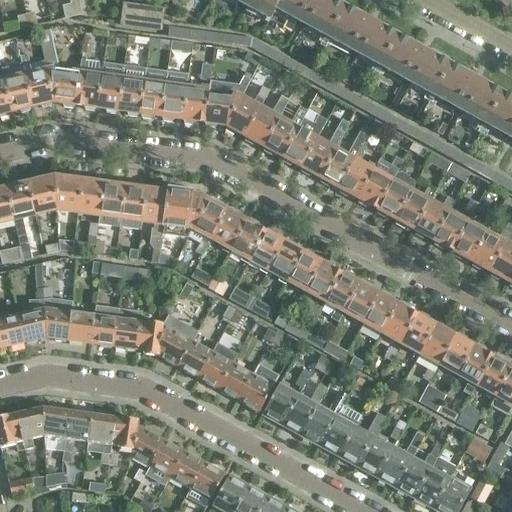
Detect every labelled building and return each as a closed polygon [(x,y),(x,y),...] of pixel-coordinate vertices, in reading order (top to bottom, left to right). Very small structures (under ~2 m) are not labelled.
[(82,15),(78,0),(69,0),(70,4),(73,17),(77,16),(82,15)] [(278,0),(224,0),(236,7),(238,4),(246,8),(244,11),(267,24),(269,21),(273,14),(280,1),(279,0),(278,0)] [(344,5),(334,0),(278,0),(279,0),(280,1),(273,14),(295,25),(296,22),(305,26),(303,30),(324,41),(344,5)] [(73,17),(70,4),(62,6),(65,19),(73,17)] [(163,9),(123,4),(120,25),(161,31),(163,9)] [(396,34),(344,5),(324,41),(347,54),(349,51),(357,55),(355,58),(377,70),(396,34)] [(29,27),(38,24),(35,12),(26,14),(29,27)] [(20,29),(29,27),(26,14),(17,16),(20,29)] [(266,27),(273,30),(279,20),(272,16),(266,27)] [(177,38),(179,28),(168,27),(167,37),(177,38)] [(188,39),(189,30),(179,28),(177,38),(188,39)] [(37,33),(45,68),(53,102),(63,103),(64,107),(72,108),(73,105),(76,105),(81,71),(80,70),(57,67),(48,30),(37,33)] [(198,41),(199,31),(189,30),(188,39),(198,41)] [(208,42),(209,33),(199,31),(198,41),(208,42)] [(218,44),(220,34),(209,33),(208,42),(218,44)] [(107,34),(105,46),(114,47),(116,35),(107,34)] [(228,45),(230,36),(220,34),(218,44),(228,45)] [(396,34),(377,70),(376,70),(400,83),(402,80),(409,84),(408,87),(430,99),(450,63),(396,34)] [(239,47),(240,37),(230,36),(228,45),(239,47)] [(249,48),(253,39),(240,37),(239,47),(249,48)] [(266,46),(253,39),(249,48),(261,55),(266,46)] [(193,44),(171,42),(170,51),(191,54),(193,44)] [(275,62),(280,53),(266,46),(261,55),(275,62)] [(288,70),(293,61),(280,53),(275,62),(288,70)] [(81,71),(76,105),(84,106),(85,110),(93,111),(96,108),(97,108),(101,73),(88,72),(90,55),(82,54),(80,70),(81,71)] [(23,73),(24,73),(32,107),(41,105),(43,107),(51,105),(52,102),(53,102),(45,68),(32,71),(28,55),(19,56),(23,73)] [(101,73),(97,108),(106,109),(107,113),(115,114),(117,111),(118,111),(123,76),(109,74),(111,58),(104,57),(101,73)] [(0,68),(2,78),(3,78),(12,112),(20,110),(22,112),(30,110),(31,108),(32,107),(24,73),(23,73),(10,76),(6,59),(0,61),(0,68)] [(125,60),(124,70),(132,71),(133,61),(125,60)] [(301,77),(306,68),(293,61),(288,70),(301,77)] [(502,92),(450,63),(430,99),(452,112),(454,109),(462,113),(460,116),(482,128),(502,92)] [(160,64),(159,74),(167,75),(168,65),(160,64)] [(198,64),(197,79),(205,80),(207,65),(198,64)] [(314,84),(319,75),(306,68),(301,77),(314,84)] [(123,73),(123,76),(118,111),(127,112),(128,115),(136,117),(138,114),(140,114),(144,79),(131,77),(131,75),(123,73)] [(166,82),(161,117),(162,117),(163,120),(171,121),(173,119),(181,120),(187,85),(188,74),(180,73),(179,84),(166,82)] [(327,91),(332,82),(319,75),(314,84),(327,91)] [(230,97),(208,94),(204,123),(205,123),(206,126),(214,127),(216,125),(225,126),(226,126),(243,96),(242,96),(250,80),(243,76),(235,91),(234,91),(230,97)] [(0,116),(0,117),(9,115),(10,113),(12,112),(3,78),(2,78),(0,78),(0,116)] [(144,79),(140,114),(141,114),(142,117),(150,118),(152,116),(161,117),(166,82),(166,80),(157,78),(157,81),(144,79)] [(340,99),(345,90),(332,82),(327,91),(340,99)] [(187,85),(181,120),(183,120),(184,123),(192,124),(194,122),(204,123),(208,94),(209,88),(187,85)] [(243,96),(226,126),(226,127),(226,130),(233,133),(236,132),(245,137),(262,106),(261,106),(269,91),(261,86),(253,102),(243,96)] [(353,106),(358,97),(345,90),(340,99),(353,106)] [(511,97),(502,92),(482,128),(505,141),(506,137),(511,140),(511,97)] [(281,97),(276,107),(283,111),(288,101),(281,97)] [(367,113),(371,104),(358,97),(353,106),(367,113)] [(380,120),(385,111),(371,104),(367,113),(380,120)] [(262,106),(245,137),(249,139),(249,142),(253,144),(255,142),(263,147),(281,117),(280,116),(281,114),(274,110),(273,112),(262,106)] [(302,120),(303,119),(307,111),(300,107),(295,116),(302,120)] [(393,128),(398,119),(385,111),(380,120),(393,128)] [(301,169),(318,137),(327,120),(318,115),(313,123),(303,119),(302,120),(300,124),(299,127),(300,127),(282,158),(283,159),(283,162),(290,167),(293,164),(301,169)] [(281,117),(263,147),(264,147),(264,150),(272,155),(274,154),(282,158),(300,127),(299,127),(300,124),(293,120),(292,123),(281,117)] [(320,179),(337,148),(349,123),(341,119),(329,143),(318,137),(301,169),(302,169),(302,173),(309,177),(312,175),(320,179)] [(406,135),(411,126),(398,119),(393,128),(406,135)] [(384,127),(376,122),(370,133),(378,137),(384,127)] [(419,142),(424,133),(411,126),(406,135),(419,142)] [(337,148),(320,179),(321,180),(321,183),(328,187),(331,185),(339,190),(356,158),(355,158),(367,136),(360,132),(349,154),(337,148)] [(432,149),(437,140),(424,133),(419,142),(432,149)] [(445,157),(450,148),(437,140),(432,149),(445,157)] [(423,148),(414,143),(410,150),(419,155),(423,148)] [(458,164),(463,155),(450,148),(445,157),(458,164)] [(448,173),(452,164),(433,154),(429,162),(448,173)] [(472,171),(477,162),(463,155),(458,164),(472,171)] [(375,169),(358,200),(359,201),(358,204),(366,208),(369,206),(377,211),(394,179),(393,178),(401,163),(402,161),(395,157),(394,159),(391,165),(380,160),(375,169)] [(356,158),(339,190),(340,190),(340,194),(347,198),(350,196),(358,200),(375,169),(377,166),(368,161),(367,164),(356,158)] [(485,178),(490,169),(477,162),(472,171),(485,178)] [(452,164),(448,173),(447,173),(466,184),(471,175),(452,164)] [(498,186),(503,177),(490,169),(485,178),(498,186)] [(394,179),(377,211),(377,215),(385,219),(388,216),(396,221),(413,190),(417,182),(413,180),(412,177),(405,173),(403,174),(398,172),(394,179)] [(77,216),(82,180),(73,178),(72,176),(64,174),(62,177),(54,176),(56,213),(77,216)] [(36,180),(27,182),(35,217),(56,213),(54,176),(47,178),(45,175),(37,177),(36,180)] [(99,219),(104,182),(95,181),(94,178),(86,177),(84,180),(82,180),(77,216),(99,219)] [(511,193),(511,191),(511,181),(503,177),(498,186),(511,193)] [(120,221),(125,185),(116,184),(115,181),(108,180),(106,182),(104,182),(99,219),(120,221)] [(15,185),(7,187),(15,222),(20,244),(29,242),(24,220),(35,217),(27,182),(26,183),(24,181),(16,182),(15,185)] [(120,221),(119,229),(140,231),(146,188),(138,187),(137,184),(129,183),(127,185),(125,185),(120,221)] [(0,225),(15,222),(7,187),(4,187),(3,185),(0,185),(0,225)] [(146,188),(141,224),(150,226),(147,246),(151,250),(161,251),(164,227),(169,190),(159,189),(158,187),(150,185),(148,188),(146,188)] [(413,190),(396,221),(397,221),(396,225),(404,229),(407,227),(415,232),(432,200),(431,200),(436,191),(427,186),(423,195),(413,190)] [(169,188),(169,190),(164,227),(163,235),(186,238),(187,230),(191,231),(193,232),(210,200),(201,195),(201,192),(181,190),(181,188),(171,187),(171,188),(169,188)] [(432,200),(415,232),(415,235),(423,239),(426,237),(434,242),(451,210),(450,210),(454,201),(446,197),(442,206),(432,200)] [(210,200),(193,232),(203,237),(195,252),(202,256),(210,241),(211,242),(230,210),(220,205),(220,202),(213,198),(211,200),(210,200)] [(465,210),(473,215),(480,203),(471,199),(465,210)] [(230,210),(211,242),(222,248),(219,253),(218,253),(212,265),(219,269),(229,252),(231,253),(249,221),(239,216),(239,212),(233,209),(230,211),(230,210)] [(484,221),(492,225),(498,214),(490,209),(484,221)] [(451,210),(434,242),(435,242),(434,246),(442,250),(445,248),(452,252),(470,221),(471,218),(463,214),(462,217),(451,210)] [(489,231),(471,263),(472,263),(472,267),(479,271),(482,269),(490,273),(507,242),(507,241),(511,231),(511,215),(500,237),(489,231)] [(249,221),(231,253),(250,263),(268,231),(258,226),(258,223),(251,219),(249,221)] [(75,237),(77,221),(70,220),(68,236),(75,237)] [(470,221),(452,252),(453,253),(453,256),(460,260),(463,258),(471,263),(489,231),(490,229),(483,224),(481,227),(470,221)] [(95,246),(96,240),(98,224),(90,223),(87,245),(95,246)] [(268,231),(250,263),(269,273),(286,243),(276,238),(277,234),(270,230),(268,231)] [(96,240),(95,246),(94,253),(101,254),(103,241),(96,240)] [(59,241),(60,252),(73,253),(74,242),(59,241)] [(286,243),(269,273),(287,284),(304,253),(296,249),(297,245),(289,241),(287,243),(286,243)] [(511,244),(507,242),(490,273),(491,274),(491,277),(498,281),(501,279),(510,284),(511,280),(511,244)] [(21,245),(25,259),(32,257),(28,243),(21,245)] [(42,247),(43,255),(58,251),(57,244),(42,247)] [(0,249),(0,255),(2,265),(24,259),(21,245),(0,249)] [(129,258),(137,259),(138,249),(131,248),(129,258)] [(304,253),(287,284),(306,294),(323,264),(315,259),(315,255),(308,252),(305,254),(304,253)] [(161,254),(159,262),(171,264),(174,256),(161,254)] [(179,258),(174,256),(171,264),(175,266),(179,258)] [(323,264),(306,294),(325,305),(342,274),(334,270),(334,266),(327,262),(324,264),(323,264)] [(101,264),(93,263),(91,274),(99,275),(101,264)] [(109,265),(101,264),(99,275),(108,277),(109,265)] [(136,280),(138,269),(125,267),(124,278),(136,280)] [(147,270),(138,269),(136,280),(145,281),(147,270)] [(197,269),(192,278),(209,288),(214,279),(197,269)] [(155,271),(147,270),(145,281),(153,282),(155,271)] [(342,274),(325,305),(344,315),(361,284),(353,280),(353,277),(346,272),(343,274),(342,274)] [(223,296),(229,285),(215,277),(214,279),(209,288),(223,296)] [(361,284),(344,315),(363,325),(380,295),(371,290),(372,287),(365,283),(362,285),(361,284)] [(193,288),(185,284),(180,293),(188,297),(193,288)] [(35,289),(36,301),(43,300),(43,301),(45,301),(44,288),(35,289)] [(238,303),(242,296),(234,291),(229,298),(238,303)] [(380,295),(363,325),(382,336),(399,305),(390,301),(391,297),(383,293),(381,295),(380,295)] [(256,297),(249,309),(267,319),(274,307),(256,297)] [(31,312),(18,315),(25,343),(27,343),(27,345),(37,343),(36,341),(46,339),(44,309),(43,301),(43,300),(36,301),(28,301),(31,312)] [(43,301),(44,309),(46,339),(55,340),(55,341),(65,343),(65,341),(68,341),(71,312),(72,302),(51,301),(45,301),(43,301)] [(399,305),(382,336),(400,346),(417,316),(409,311),(410,308),(402,304),(400,306),(399,305)] [(94,315),(91,345),(101,346),(101,348),(110,349),(111,347),(113,348),(118,308),(96,305),(94,315)] [(118,308),(113,348),(116,348),(116,350),(125,351),(125,349),(136,351),(140,321),(141,311),(118,308)] [(235,313),(229,309),(223,320),(230,323),(235,313)] [(71,312),(68,341),(70,342),(70,344),(79,345),(80,343),(91,345),(94,315),(71,312)] [(242,317),(235,313),(230,323),(236,327),(242,317)] [(164,325),(159,357),(168,361),(167,363),(175,368),(176,366),(179,367),(194,341),(199,331),(170,314),(164,325)] [(276,325),(287,330),(290,324),(292,320),(282,314),(276,325)] [(417,316),(400,346),(419,356),(436,326),(428,322),(429,318),(421,314),(418,316),(417,316)] [(18,315),(0,318),(0,340),(2,348),(12,346),(13,348),(22,346),(22,344),(25,343),(18,315)] [(140,321),(136,351),(143,352),(143,355),(159,357),(164,325),(146,322),(140,321)] [(286,332),(305,342),(309,334),(290,324),(287,330),(286,332)] [(436,326),(419,356),(438,367),(455,336),(447,332),(448,328),(440,324),(437,327),(436,326)] [(272,344),(278,334),(271,330),(265,340),(272,344)] [(285,338),(278,334),(272,344),(280,348),(285,338)] [(309,334),(305,342),(324,352),(328,345),(309,334)] [(455,336),(438,367),(457,377),(474,347),(466,342),(466,339),(459,335),(456,337),(455,336)] [(194,341),(179,367),(181,369),(180,370),(188,375),(189,373),(199,379),(214,353),(194,341)] [(328,345),(324,352),(343,362),(349,352),(330,341),(328,345)] [(393,360),(399,349),(392,345),(386,356),(393,360)] [(474,347),(457,377),(468,383),(464,391),(471,395),(476,388),(493,357),(485,353),(486,349),(478,345),(475,348),(474,347)] [(214,353),(199,379),(208,384),(207,385),(216,390),(217,389),(219,390),(234,364),(214,353)] [(493,357),(476,388),(495,398),(511,368),(511,367),(504,363),(505,360),(497,356),(494,358),(493,357)] [(334,364),(321,357),(315,368),(328,375),(334,364)] [(351,357),(347,365),(358,371),(362,363),(351,357)] [(234,364),(219,390),(221,391),(220,393),(229,398),(230,396),(240,401),(255,375),(234,364)] [(430,381),(436,370),(429,366),(423,377),(430,381)] [(511,368),(495,398),(490,408),(510,419),(511,415),(511,368)] [(262,414),(263,414),(266,416),(266,418),(272,421),(274,421),(282,425),(299,395),(309,377),(301,373),(292,390),(279,384),(262,414)] [(255,375),(240,401),(248,406),(247,408),(256,412),(257,411),(260,412),(262,407),(274,386),(255,375)] [(403,384),(391,377),(387,384),(400,391),(403,384)] [(359,392),(364,382),(357,379),(352,388),(359,392)] [(299,395),(282,425),(284,426),(285,429),(291,432),(293,432),(301,436),(318,405),(327,389),(326,389),(319,384),(309,400),(299,395)] [(318,405),(301,436),(303,437),(304,439),(310,443),(312,442),(321,447),(343,405),(346,401),(336,395),(328,410),(318,405)] [(418,403),(438,414),(442,406),(422,395),(418,403)] [(343,405),(321,447),(322,447),(323,450),(329,453),(331,453),(340,457),(356,426),(362,416),(343,405)] [(460,416),(456,424),(471,433),(482,414),(466,405),(460,416)] [(438,414),(456,424),(460,416),(442,406),(438,414)] [(49,410),(43,409),(45,437),(45,447),(65,450),(70,413),(59,411),(59,409),(49,408),(49,410)] [(28,413),(18,415),(26,450),(35,448),(34,440),(45,437),(43,409),(38,410),(37,409),(27,411),(28,413)] [(80,414),(70,413),(65,450),(63,462),(71,463),(74,441),(89,443),(93,416),(90,415),(90,414),(80,412),(80,414)] [(93,416),(89,443),(88,453),(102,455),(101,465),(109,466),(111,455),(112,446),(116,419),(104,418),(105,416),(96,414),(96,416),(93,416)] [(358,467),(375,436),(385,418),(379,414),(368,433),(356,426),(340,457),(341,458),(342,460),(347,463),(350,463),(358,467)] [(10,415),(0,417),(0,444),(1,449),(16,445),(18,452),(26,450),(18,415),(10,417),(10,415)] [(116,419),(112,446),(117,447),(117,448),(132,450),(142,429),(138,427),(138,420),(122,418),(122,420),(116,419)] [(480,425),(474,433),(487,440),(492,431),(480,425)] [(390,437),(397,440),(402,432),(395,428),(390,437)] [(142,429),(132,450),(131,458),(149,468),(164,441),(155,436),(156,435),(146,430),(146,431),(142,429)] [(462,434),(454,429),(449,438),(457,442),(462,434)] [(394,447),(377,478),(378,478),(379,481),(386,485),(388,484),(396,488),(413,457),(424,437),(416,433),(405,453),(394,447)] [(375,436),(358,467),(360,468),(361,471),(366,474),(369,473),(377,478),(394,447),(375,436)] [(483,465),(491,450),(473,440),(464,455),(483,465)] [(164,441),(149,468),(168,478),(183,452),(182,451),(182,450),(174,445),(173,447),(164,441)] [(500,442),(490,461),(497,465),(508,447),(504,444),(500,442)] [(433,448),(429,455),(436,459),(440,452),(433,448)] [(183,452),(168,478),(189,490),(204,464),(195,459),(196,457),(187,452),(186,454),(183,452)] [(119,456),(111,455),(109,466),(117,467),(119,456)] [(413,457),(396,488),(398,489),(399,492),(404,495),(407,494),(415,499),(432,468),(436,459),(429,455),(428,455),(423,463),(413,457)] [(457,468),(438,457),(432,468),(415,499),(416,500),(417,502),(423,505),(426,505),(434,509),(452,476),(457,468)] [(485,468),(486,469),(500,477),(505,469),(497,465),(490,461),(485,468)] [(205,510),(224,475),(222,474),(223,472),(215,467),(213,469),(204,464),(189,490),(184,498),(205,510)] [(140,483),(145,473),(139,470),(133,479),(140,483)] [(45,478),(46,487),(46,488),(65,484),(63,473),(45,476),(45,478)] [(458,511),(472,487),(471,487),(474,481),(466,477),(463,483),(452,476),(434,509),(435,510),(435,511),(458,511)] [(211,507),(212,507),(220,511),(234,511),(247,488),(239,484),(239,481),(232,477),(230,478),(228,477),(211,507)] [(16,481),(8,483),(11,495),(34,490),(32,479),(31,478),(16,481)] [(37,478),(32,479),(34,490),(46,487),(45,478),(37,478)] [(495,486),(480,478),(470,496),(484,504),(495,486)] [(89,483),(88,491),(104,494),(105,485),(89,483)] [(247,488),(234,511),(258,511),(266,499),(258,494),(258,491),(251,488),(249,489),(247,488)] [(80,494),(72,493),(71,502),(79,503),(80,494)] [(89,496),(80,494),(79,503),(88,504),(89,496)] [(511,509),(511,498),(504,494),(499,502),(511,509)] [(266,499),(258,511),(283,511),(285,510),(277,505),(277,502),(270,498),(267,499),(266,499)] [(136,507),(145,511),(147,511),(152,505),(141,499),(136,507)] [(477,511),(481,504),(473,499),(466,503),(461,511),(477,511)]
